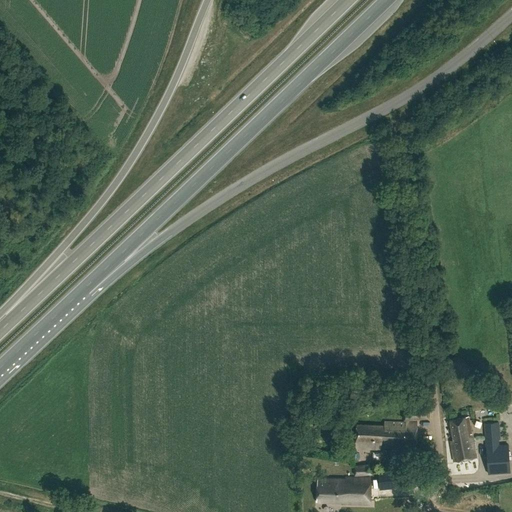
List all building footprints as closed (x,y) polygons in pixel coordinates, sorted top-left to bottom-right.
[(427,417),(426,407),(403,408),(402,418),(404,420),(404,422),(384,420),(384,426),(357,424),(355,447),(382,449),(382,444),(415,447),(417,423),(408,422),(407,419),(427,417)] [(471,437),(467,418),(450,421),(453,440),(450,441),(454,462),(476,458),(472,437),(471,437)] [(500,446),(499,423),(485,424),(488,475),(510,473),(508,445),(500,446)] [(374,474),(373,464),(354,465),(354,475),(374,474)] [(396,488),(395,472),(378,473),(379,489),(396,488)] [(369,479),(344,478),(344,480),(317,479),(317,501),(340,502),(340,504),(369,504),(369,479)]
